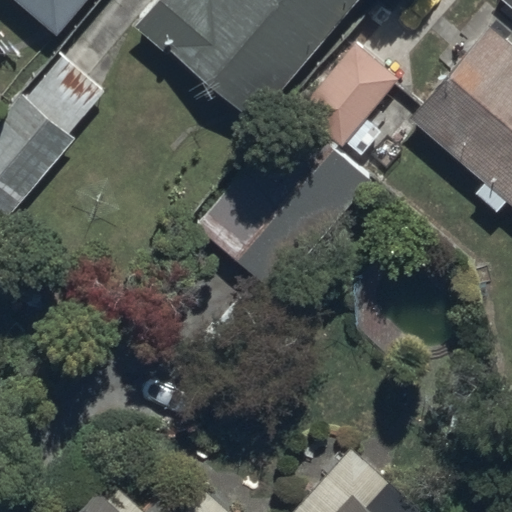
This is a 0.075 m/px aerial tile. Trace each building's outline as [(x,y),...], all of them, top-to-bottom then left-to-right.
[(26,0),(62,30),(87,0),(26,0)] [(156,0),(138,22),(255,118),(351,0),(156,0)] [(511,43),(489,24),(413,113),(511,197),(511,43)] [(340,143),(398,76),(358,41),(300,109),(340,143)] [(0,207),(7,214),(75,136),(67,129),(105,86),(66,52),(28,96),(24,93),(0,120),(0,207)] [(270,287),(370,176),(299,112),(199,223),(270,287)] [(416,511),(420,508),(349,447),(292,511),(236,511),(204,483),(183,508),(160,488),(145,505),(109,474),(76,511),(416,511)]
